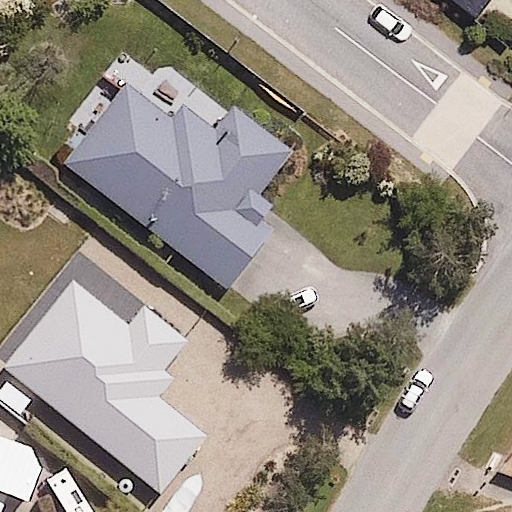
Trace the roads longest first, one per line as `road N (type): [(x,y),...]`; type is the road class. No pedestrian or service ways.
road 1 (residential): [(305,0),(511,162)]
road 2 (residential): [(374,511),(511,308)]
